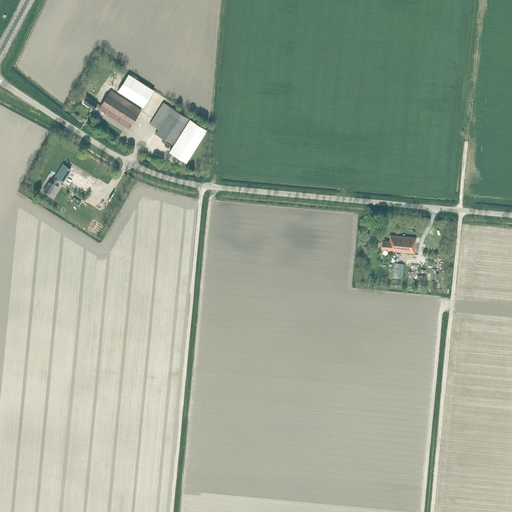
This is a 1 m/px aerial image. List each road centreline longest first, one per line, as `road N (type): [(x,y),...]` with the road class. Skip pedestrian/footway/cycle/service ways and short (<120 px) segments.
road 1 (unclassified): [(511,215),(175,180),(118,157),(0,82)]
road 2 (track): [(171,511),(202,186)]
road 3 (track): [(228,2),(211,187)]
